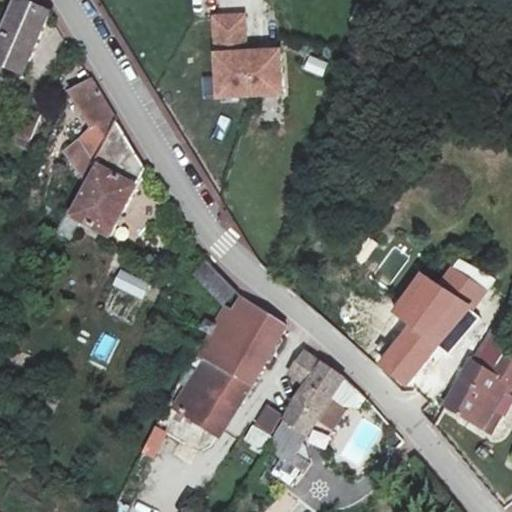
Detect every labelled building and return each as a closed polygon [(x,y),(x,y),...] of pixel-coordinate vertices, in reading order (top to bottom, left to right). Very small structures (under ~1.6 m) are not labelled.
[(46,19),(15,5),(0,40),(0,65),(21,78),(46,19)] [(244,16),(215,18),(221,99),(284,94),(281,52),(239,54),(239,46),(246,46),(244,16)] [(303,56),(300,71),(324,76),(327,60),(303,56)] [(120,123),(89,76),(73,88),(96,124),(80,137),(97,164),(120,123)] [(26,107),(10,143),(26,151),(43,114),(26,107)] [(111,237),(149,169),(120,123),(97,164),(69,213),(111,237)] [(364,264),(379,245),(369,237),(354,256),(364,264)] [(222,306),(237,292),(207,261),(192,275),(222,306)] [(111,286),(142,300),(150,283),(119,270),(111,286)] [(481,296),(454,276),(384,367),(408,387),(481,296)] [(287,332),(244,298),(235,312),(245,322),(230,346),(263,368),(287,332)] [(113,303),(114,319),(132,317),(130,302),(113,303)] [(263,368),(230,346),(210,332),(198,353),(204,356),(200,364),(249,391),(263,368)] [(106,363),(116,340),(102,333),(91,357),(106,363)] [(505,383),(511,370),(511,362),(498,355),(486,377),(504,386),(505,383)] [(308,384),(298,401),(291,413),(284,425),(308,439),(344,382),(323,362),(305,357),(294,375),(308,384)] [(220,437),(249,391),(200,364),(175,410),(220,437)] [(499,396),(504,386),(486,377),(481,386),(499,396)] [(511,404),(511,386),(505,383),(504,386),(499,396),(481,386),(475,382),(451,427),(477,442),(487,423),(496,428),(509,403),(511,404)] [(268,439),(279,420),(268,414),(257,432),(268,439)] [(485,447),(496,428),(487,423),(477,442),(485,447)] [(308,439),(284,425),(276,437),(273,442),(299,457),(308,439)] [(150,426),(143,457),(158,461),(165,429),(150,426)] [(511,511),(511,501),(503,511),(511,511)]
